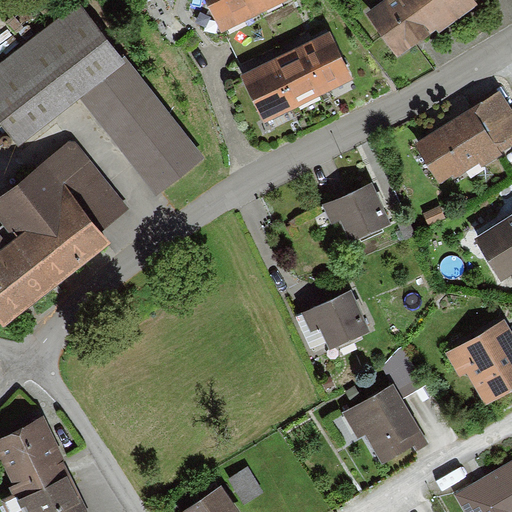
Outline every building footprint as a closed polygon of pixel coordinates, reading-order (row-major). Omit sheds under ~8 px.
[(79,0),(76,0),(0,59),(0,118),(19,142),(80,94),(158,194),(204,158),(79,0)] [(209,0),(225,31),(256,15),(248,0),(209,0)] [(248,0),(256,15),(286,0),(248,0)] [(376,0),(367,6),(397,48),(437,21),(440,25),(474,0),(376,0)] [(331,30),(301,45),(325,92),(355,77),(331,30)] [(301,45),(270,60),(294,108),(325,92),(301,45)] [(265,122),(294,108),(270,60),(241,75),(265,122)] [(511,107),(500,89),(415,145),(440,183),(454,175),(456,178),(479,163),(483,167),(511,147),(511,107)] [(0,250),(0,319),(3,323),(110,239),(104,230),(127,212),(71,141),(0,196),(0,220),(15,239),(0,250)] [(349,241),(390,223),(378,194),(373,185),(324,207),(332,224),(340,221),(349,241)] [(440,208),(425,214),(430,226),(446,220),(440,208)] [(511,208),(477,231),(504,274),(511,268),(511,208)] [(408,215),(397,219),(405,239),(416,234),(408,215)] [(356,303),(351,292),(303,315),(311,331),(319,327),(330,350),(370,331),(356,303)] [(511,326),(505,313),(445,348),(459,372),(466,368),(484,399),(511,382),(511,326)] [(396,384),(403,397),(425,386),(402,348),(398,350),(383,366),(394,385),(396,384)] [(403,397),(396,384),(394,385),(343,414),(358,442),(366,437),(382,464),(427,438),(403,397)] [(46,416),(0,438),(0,452),(15,483),(10,485),(16,498),(69,472),(73,470),(46,416)] [(511,511),(511,458),(454,493),(465,511),(511,511)] [(247,463),(228,475),(244,500),(263,488),(247,463)] [(69,472),(16,498),(6,503),(10,511),(90,511),(80,490),(78,491),(69,472)] [(239,511),(221,486),(183,511),(239,511)]
